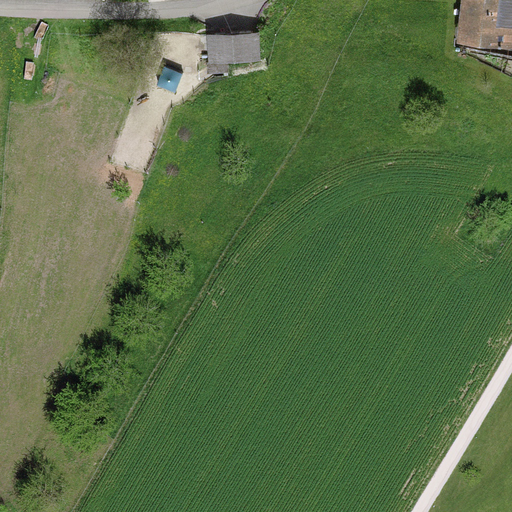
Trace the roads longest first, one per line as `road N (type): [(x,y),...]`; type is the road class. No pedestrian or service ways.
road 1 (residential): [(196,0),(0,4)]
road 2 (track): [(511,359),(424,511)]
